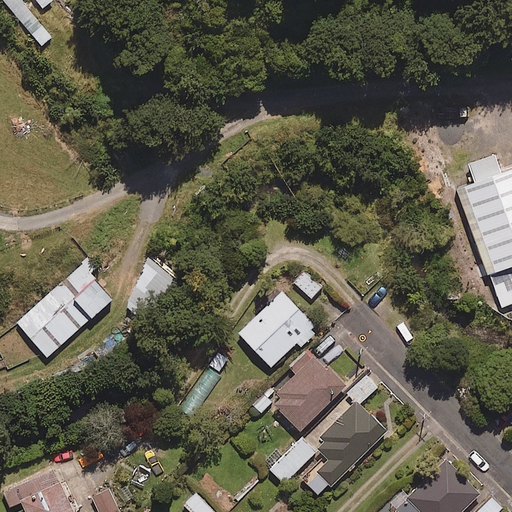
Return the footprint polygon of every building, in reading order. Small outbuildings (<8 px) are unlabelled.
[(36,0),(4,0),(42,44),(54,34),(36,14),(44,7),(36,0)] [(490,277),(492,285),(511,277),(511,166),(499,171),(493,153),(468,162),(474,179),(461,184),(466,197),(456,201),(485,279),(490,277)] [(79,262),(82,265),(18,322),(49,356),(114,298),(91,272),(99,264),(89,253),(79,262)] [(168,280),(149,265),(138,278),(144,283),(127,303),(140,314),(168,280)] [(322,286),(302,268),(290,281),(311,299),(322,286)] [(244,298),(260,279),(249,269),(232,289),(244,298)] [(316,333),(311,328),(314,326),(281,291),(238,332),(270,367),(296,343),(300,347),(316,333)] [(346,386),(307,344),(286,364),(293,371),(277,387),(279,389),(275,393),(279,397),(272,403),(299,431),(346,386)] [(377,387),(365,375),(348,392),(359,404),(377,387)] [(268,397),(275,391),(269,385),(251,403),(261,413),(272,402),(268,397)] [(356,400),(318,438),(324,444),(318,450),(327,459),(314,472),(330,487),(386,431),(356,400)] [(315,450),(301,437),(269,470),(284,484),(315,450)] [(29,511),(123,511),(94,448),(4,489),(12,506),(24,500),(29,511)] [(459,511),(479,493),(445,459),(394,510),(396,511),(459,511)] [(216,511),(196,491),(184,503),(192,511),(216,511)] [(498,511),(502,509),(491,497),(474,511),(498,511)]
